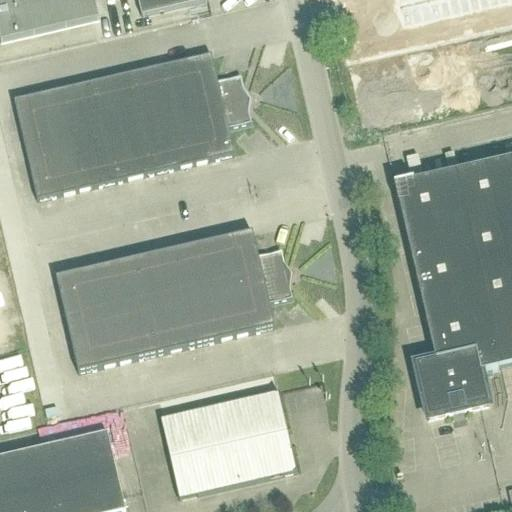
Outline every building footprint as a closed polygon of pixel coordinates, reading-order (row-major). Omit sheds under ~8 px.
[(93,0),(0,0),(0,44),(1,49),(99,26),(93,0)] [(136,0),(141,22),(208,6),(206,0),(136,0)] [(211,61),(14,107),(38,206),(235,161),(229,135),(252,129),(249,118),(243,112),(241,102),(243,94),(241,83),(217,88),(211,61)] [(511,165),(395,193),(435,367),(416,372),(428,426),(489,412),(481,379),(511,371),(511,165)] [(282,277),(284,269),(281,257),(258,263),(253,239),(56,284),(78,379),(275,334),(269,310),(292,304),(290,293),(284,287),(282,277)] [(165,425),(161,426),(180,506),(298,478),(280,398),(175,423),(173,415),(163,418),(165,425)] [(124,511),(107,439),(73,447),(87,511),(124,511)] [(0,511),(87,511),(73,447),(0,464),(0,511)]
